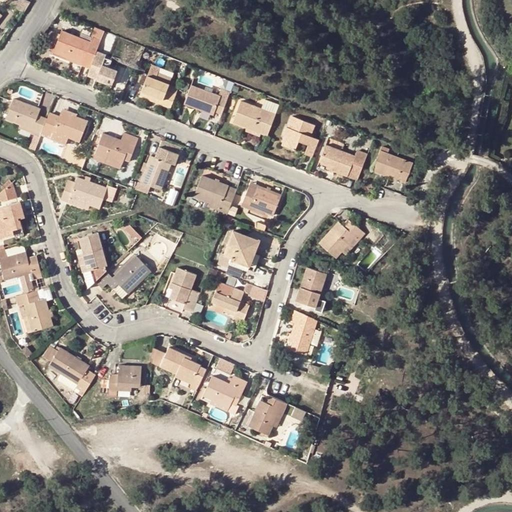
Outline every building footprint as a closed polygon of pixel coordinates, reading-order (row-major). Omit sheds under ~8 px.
[(25,3),(19,0),(14,0),(11,5),(22,10),(25,3)] [(94,26),(90,36),(93,37),(102,40),(105,31),(94,26)] [(53,54),(82,65),(80,71),(88,74),(97,52),(102,40),(93,37),(91,41),(62,30),(61,34),(56,48),(53,54)] [(44,44),(56,48),(61,34),(50,31),(44,44)] [(106,56),(97,52),(88,74),(87,76),(111,85),(117,72),(102,66),(106,56)] [(51,59),(80,71),(82,65),(53,54),(51,59)] [(141,92),(162,101),(161,106),(171,110),(179,89),(169,85),(156,80),(158,73),(159,69),(151,66),(141,92)] [(171,79),(158,73),(156,80),(169,85),(171,79)] [(200,106),(214,112),(222,115),(231,92),(222,88),(219,95),(192,85),(184,105),(199,110),(200,106)] [(139,97),(161,106),(162,101),(141,92),(139,97)] [(6,118),(21,123),(34,128),(32,133),(32,134),(34,135),(40,137),(41,136),(45,123),(37,120),(38,116),(41,109),(13,98),(6,118)] [(264,99),(261,108),(276,114),(280,105),(264,99)] [(276,114),(261,108),(241,101),(233,122),(268,135),(276,114)] [(213,116),(214,112),(200,106),(199,110),(213,116)] [(62,107),(61,110),(77,116),(77,114),(62,107)] [(41,136),(65,145),(68,137),(79,141),(87,120),(77,116),(61,110),(59,117),(49,113),(47,119),(45,123),(41,136)] [(308,145),(305,154),(313,157),(319,140),(310,136),(314,124),(293,116),(288,127),(287,127),(284,135),(287,136),(283,145),(296,150),(299,141),(308,145)] [(19,128),(32,133),(34,128),(21,123),(19,128)] [(103,132),(95,153),(122,163),(123,160),(130,144),(136,146),(139,138),(124,132),(121,139),(103,132)] [(35,150),(40,137),(34,135),(29,148),(35,150)] [(129,161),(136,146),(130,144),(123,160),(129,161)] [(333,166),(332,170),(347,177),(348,176),(358,179),(367,156),(357,152),(356,156),(326,145),(319,161),(330,165),(333,166)] [(160,189),(167,172),(170,165),(174,167),(179,154),(159,146),(155,157),(151,155),(147,165),(145,169),(140,181),(138,181),(136,188),(147,193),(149,185),(160,189)] [(405,182),(413,162),(380,150),(372,169),(405,182)] [(120,168),(122,163),(95,153),(93,158),(120,168)] [(194,195),(210,202),(229,209),(235,193),(227,190),(229,185),(202,175),(194,195)] [(101,208),(104,200),(109,188),(77,176),(75,182),(69,179),(61,199),(68,202),(71,196),(91,204),(101,208)] [(14,181),(0,192),(0,195),(4,201),(18,197),(14,181)] [(237,188),(229,185),(227,190),(235,193),(237,188)] [(262,219),(265,213),(273,216),(281,194),(258,185),(257,188),(249,185),(242,204),(250,207),(248,214),(262,219)] [(110,186),(109,188),(104,200),(112,203),(117,189),(110,186)] [(89,210),(91,204),(71,196),(68,202),(89,210)] [(25,217),(21,202),(0,207),(0,229),(2,229),(4,237),(14,234),(15,238),(25,235),(20,218),(25,217)] [(229,209),(210,202),(208,206),(227,213),(229,209)] [(365,234),(356,225),(351,231),(345,227),(339,221),(320,243),(336,258),(343,251),(356,237),(359,240),(365,234)] [(345,227),(351,231),(356,225),(351,221),(345,227)] [(133,238),(136,237),(139,240),(142,237),(130,224),(125,229),(133,238)] [(229,262),(249,270),(255,253),(260,241),(233,230),(224,253),(232,256),(229,262)] [(89,288),(106,271),(105,266),(107,265),(99,232),(79,237),(84,253),(78,255),(87,289),(89,288)] [(359,240),(356,237),(343,251),(346,254),(359,240)] [(0,260),(5,280),(19,276),(31,273),(32,276),(33,279),(43,277),(39,261),(30,263),(28,257),(26,251),(8,255),(6,246),(0,247),(0,260)] [(253,271),(259,254),(255,253),(249,270),(253,271)] [(28,257),(30,263),(39,261),(37,255),(28,257)] [(106,271),(89,288),(96,294),(102,288),(108,294),(114,288),(124,298),(151,271),(136,256),(113,278),(106,271)] [(175,284),(173,289),(170,298),(186,305),(184,309),(192,312),(200,293),(192,289),(197,275),(177,267),(171,283),(175,284)] [(319,298),(327,273),(308,267),(297,299),(316,306),(315,309),(322,312),(326,300),(319,298)] [(220,281),(212,302),(236,311),(234,316),(244,320),(251,303),(241,299),(245,291),(220,281)] [(124,298),(114,288),(108,294),(118,304),(124,298)] [(19,305),(25,304),(28,315),(32,331),(54,325),(46,298),(41,299),(38,289),(16,295),(19,305)] [(224,311),(234,316),(236,311),(212,302),(209,308),(223,314),(224,311)] [(318,320),(294,309),(291,321),(294,322),(292,333),(288,332),(284,350),(291,352),(292,350),(307,355),(318,320)] [(28,332),(32,331),(28,315),(23,316),(28,332)] [(50,360),(58,348),(51,344),(43,355),(50,360)] [(61,346),(49,365),(62,374),(74,382),(72,386),(70,388),(80,394),(83,395),(96,375),(87,368),(90,365),(61,346)] [(177,374),(192,381),(191,384),(189,387),(196,391),(207,369),(201,366),(201,364),(190,359),(187,357),(188,356),(170,347),(166,353),(153,347),(153,362),(177,374)] [(228,407),(231,403),(238,388),(244,390),(247,382),(233,375),(232,378),(229,377),(235,365),(220,358),(203,395),(228,407)] [(109,375),(118,375),(118,364),(110,363),(109,375)] [(141,387),(142,365),(118,364),(118,375),(109,375),(109,378),(102,378),(102,393),(109,394),(108,396),(117,397),(117,389),(118,385),(133,386),(141,387)] [(307,372),(321,376),(323,369),(309,364),(307,372)] [(60,377),(72,386),(74,382),(62,374),(60,377)] [(176,376),(191,384),(192,381),(177,374),(176,376)] [(236,406),(244,390),(238,388),(231,403),(236,406)] [(276,397),(271,395),(268,402),(273,405),(276,397)] [(276,397),(273,405),(268,402),(261,399),(248,425),(269,435),(281,408),(284,410),(288,403),(276,397)]
